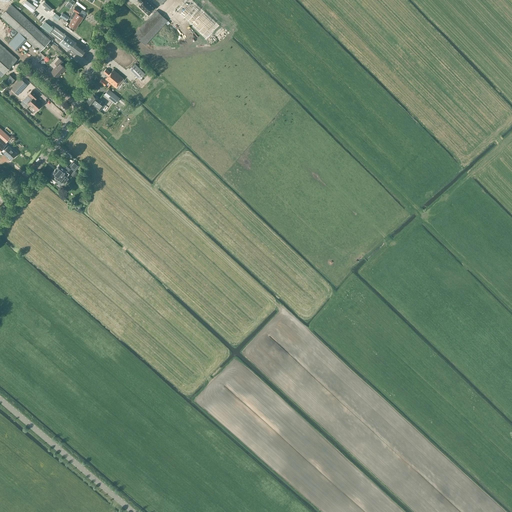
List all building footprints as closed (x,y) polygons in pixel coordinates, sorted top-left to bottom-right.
[(138,0),(142,3),(138,6),(149,15),(156,8),(147,0),(138,0)] [(184,0),(183,0),(174,10),(204,37),(214,26),(184,0)] [(19,33),(26,39),(40,52),(51,40),(11,4),(1,16),(19,33)] [(80,10),(75,7),(73,10),(74,11),(70,17),(73,19),(69,24),(75,28),(79,22),(80,22),(83,17),(78,14),(80,10)] [(156,10),(134,35),(145,45),(168,21),(156,10)] [(162,32),(171,39),(178,31),(169,24),(162,32)] [(77,43),(75,42),(54,26),(49,33),(61,42),(59,43),(68,50),(71,47),(82,55),(85,51),(77,45),(76,44),(77,43)] [(26,39),(19,33),(9,43),(16,50),(26,39)] [(0,43),(0,75),(1,76),(17,59),(0,43)] [(61,64),(63,62),(59,58),(55,63),(57,65),(51,72),(57,77),(66,68),(61,64)] [(140,80),(145,74),(135,63),(129,69),(140,80)] [(111,73),(106,69),(104,72),(109,76),(106,79),(117,88),(125,78),(114,70),(111,73)] [(11,82),(15,75),(12,73),(7,79),(11,82)] [(27,85),(21,78),(11,89),(18,95),(27,85)] [(119,98),(108,89),(104,95),(115,104),(119,98)] [(35,98),(38,95),(32,90),(28,95),(33,98),(28,103),(36,110),(42,104),(35,98)] [(96,96),(94,95),(93,95),(87,102),(99,111),(104,104),(95,97),(96,96)] [(8,147),(6,145),(7,144),(6,143),(10,138),(0,128),(0,150),(0,151),(3,148),(5,150),(3,152),(11,159),(16,153),(9,146),(8,147)] [(54,170),(51,174),(53,176),(52,178),(56,182),(59,179),(64,184),(66,181),(69,178),(66,177),(69,173),(68,172),(71,168),(75,170),(79,165),(75,162),(74,162),(73,161),(69,166),(63,161),(62,163),(60,165),(59,164),(56,168),(55,168),(54,170)]
